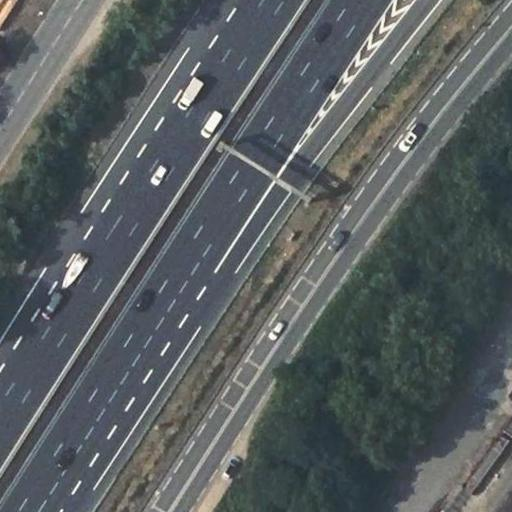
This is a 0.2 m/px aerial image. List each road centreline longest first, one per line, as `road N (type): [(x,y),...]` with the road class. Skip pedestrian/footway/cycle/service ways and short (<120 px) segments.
road 1 (secondary): [(511,26),(334,258),(169,511)]
road 2 (motorway): [(183,271),(253,229),(429,0)]
road 3 (motorway): [(183,271),(361,0)]
road 4 (motorway): [(159,172),(0,417)]
road 5 (motorway): [(28,511),(183,271)]
road 6 (motorway): [(272,0),(159,172)]
road 7 (motorway): [(254,0),(159,172)]
road 8 (track): [(409,511),(511,353)]
road 9 (unclassified): [(80,0),(0,126)]
